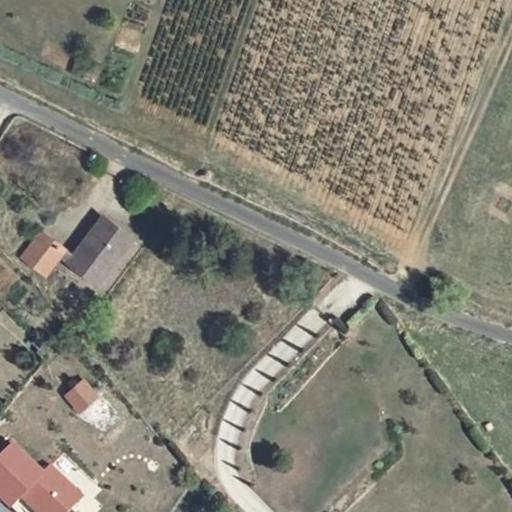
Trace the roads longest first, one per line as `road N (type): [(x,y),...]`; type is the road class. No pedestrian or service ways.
road 1 (unclassified): [(0,92),(434,310),(511,336)]
road 2 (track): [(395,290),(511,31)]
